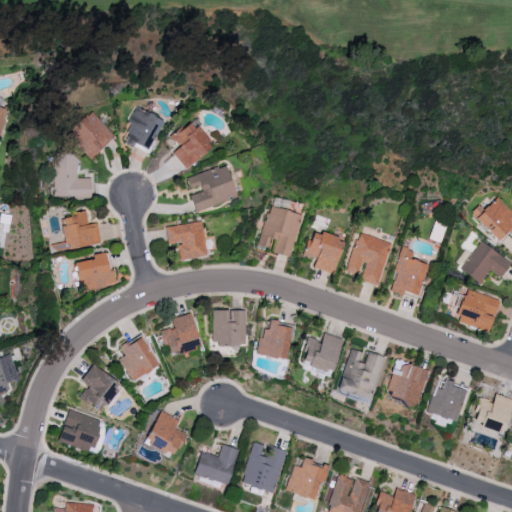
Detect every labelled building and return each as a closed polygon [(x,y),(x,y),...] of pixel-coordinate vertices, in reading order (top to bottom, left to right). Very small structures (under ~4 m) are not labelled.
[(162,121),(135,108),(123,131),(129,134),(125,142),(146,153),(162,121)] [(113,137),(90,111),(65,134),(88,159),(113,137)] [(211,146),(189,120),(169,137),(178,147),(171,153),(185,169),(211,146)] [(89,198),(90,178),(75,178),(75,154),(57,154),(56,160),(52,160),(51,197),(89,198)] [(237,198),(225,164),(185,178),(189,192),(188,193),(194,212),(237,198)] [(511,217),(511,214),(495,197),(482,209),(478,205),(469,213),(498,244),(511,230),(511,223),(509,220),(511,217)] [(289,257),(301,214),(267,205),(256,246),(266,248),(269,239),(275,241),(272,252),(289,257)] [(66,250),(100,242),(96,222),(87,224),(85,212),(59,218),(66,250)] [(11,215),(0,213),(0,221),(10,223),(11,215)] [(164,227),(167,245),(175,244),(179,261),(207,256),(200,220),(164,227)] [(332,273),(343,240),(311,230),(303,255),(315,259),(312,267),(332,273)] [(377,285),(390,243),(357,233),(344,272),(359,276),(358,280),(377,285)] [(480,283),(488,270),(501,277),(510,261),(477,242),(460,272),(480,283)] [(417,296),(426,264),(410,260),(412,251),(401,248),(388,291),(402,295),(403,292),(417,296)] [(112,286),(108,252),(91,254),(92,260),(75,262),(78,290),(112,286)] [(487,331),(492,315),(493,315),(498,299),(462,289),(453,322),(487,331)] [(244,310),(211,309),(210,345),(244,346),(244,310)] [(172,327),(160,330),(167,356),(199,347),(190,313),(170,318),(172,327)] [(254,355),(285,358),(288,327),(275,326),(276,320),(267,319),(266,329),(262,329),(261,338),(256,338),(254,355)] [(341,339),(322,333),(319,341),(306,337),(299,364),(332,373),(341,339)] [(157,367),(140,336),(119,347),(123,356),(118,359),(130,381),(157,367)] [(384,357),(364,351),(363,353),(348,349),(333,397),(342,400),(342,397),(360,403),(359,406),(369,409),(384,357)] [(0,355),(0,391),(9,389),(7,383),(18,380),(9,353),(0,355)] [(427,370),(398,361),(396,368),(392,366),(383,395),(416,405),(427,370)] [(79,380),(86,386),(78,395),(99,412),(120,387),(92,364),(79,380)] [(441,389),(432,387),(426,414),(457,420),(464,386),(443,381),(441,389)] [(511,404),(511,399),(494,394),(492,401),(478,397),(471,423),(497,431),(500,422),(506,424),(511,404)] [(173,428),(177,420),(158,410),(141,443),(171,459),(184,434),(173,428)] [(268,446),(265,457),(259,455),(262,445),(250,442),(238,484),(272,493),(284,450),(268,446)] [(216,456),(198,451),(191,479),(225,488),(236,449),(220,445),(216,456)] [(284,491),(313,500),(318,481),(323,483),(327,466),(301,459),(299,467),(291,465),(284,491)] [(353,477),(352,479),(336,474),(325,511),(358,511),(368,482),(353,477)] [(408,511),(414,494),(394,488),(392,496),(379,492),(372,511),(408,511)] [(91,511),(92,505),(64,503),(64,509),(52,508),(52,511),(91,511)]
